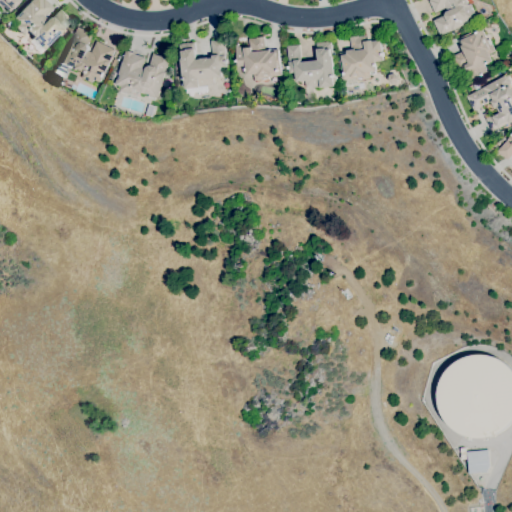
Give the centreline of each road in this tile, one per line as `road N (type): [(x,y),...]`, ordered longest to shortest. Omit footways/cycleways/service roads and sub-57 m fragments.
road 1 (residential): [(93,0),(146,22),(241,3),(323,16),(381,0)]
road 2 (track): [(357,284),(377,333),(379,416),(445,511)]
road 3 (residential): [(511,197),(465,140),(393,0)]
